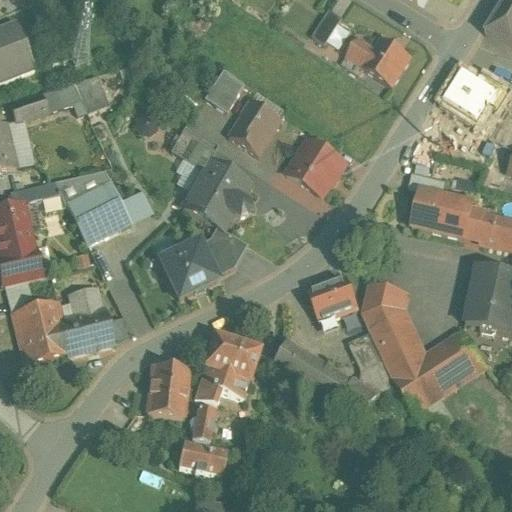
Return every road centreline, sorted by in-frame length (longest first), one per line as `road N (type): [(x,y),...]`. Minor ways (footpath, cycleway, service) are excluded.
road 1 (residential): [(341,232),(259,298),(133,357),(58,456)]
road 2 (residential): [(460,51),(341,232)]
road 3 (residential): [(341,232),(511,265)]
